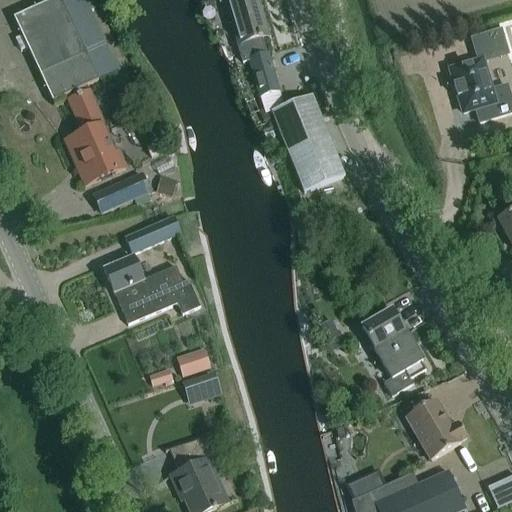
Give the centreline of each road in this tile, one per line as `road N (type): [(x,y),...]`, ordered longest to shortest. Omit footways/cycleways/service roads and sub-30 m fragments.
road 1 (unclassified): [(511,422),(358,154),(304,0)]
road 2 (tertiary): [(131,511),(0,221)]
road 3 (track): [(358,154),(380,157),(410,192),(511,362)]
